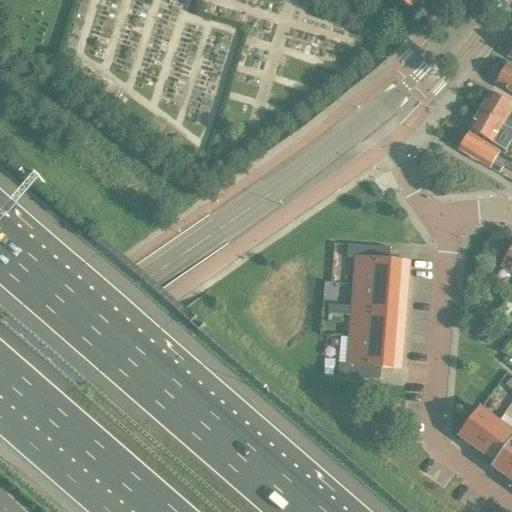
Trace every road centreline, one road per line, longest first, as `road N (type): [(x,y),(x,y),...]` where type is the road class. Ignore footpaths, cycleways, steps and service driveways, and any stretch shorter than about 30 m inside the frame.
road 1 (tertiary): [(0,380),(368,121)]
road 2 (motorway): [(312,511),(0,239)]
road 3 (residential): [(511,503),(434,442),(446,255),(437,225)]
road 4 (motorway): [(0,386),(145,511)]
road 5 (tertiary): [(368,121),(483,0)]
road 6 (residential): [(437,225),(368,121)]
